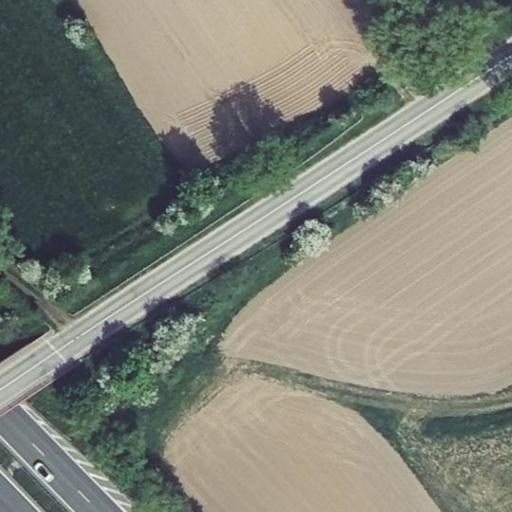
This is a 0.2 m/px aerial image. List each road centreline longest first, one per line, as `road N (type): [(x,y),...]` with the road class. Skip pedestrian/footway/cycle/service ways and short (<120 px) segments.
road 1 (tertiary): [(0,390),(511,57)]
road 2 (motorway): [(95,511),(0,414)]
